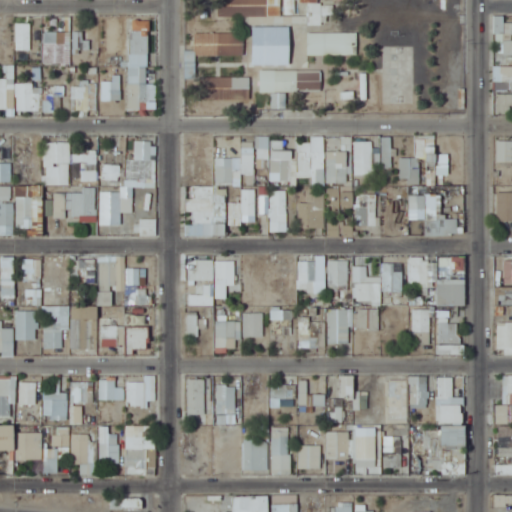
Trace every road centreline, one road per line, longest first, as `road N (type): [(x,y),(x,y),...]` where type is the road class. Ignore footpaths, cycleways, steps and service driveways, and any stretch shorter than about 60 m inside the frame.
road 1 (residential): [(169,0),(166,511)]
road 2 (secondary): [(478,511),(480,0)]
